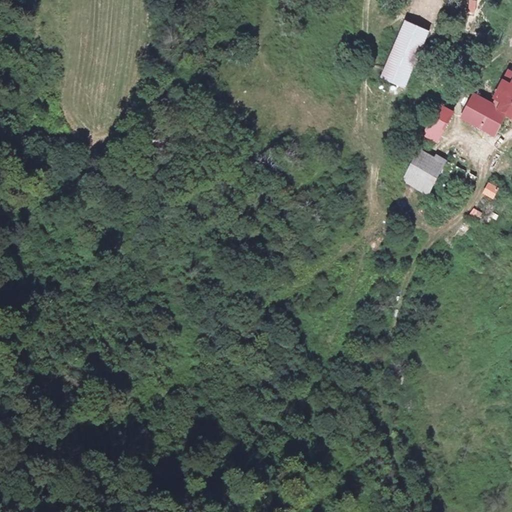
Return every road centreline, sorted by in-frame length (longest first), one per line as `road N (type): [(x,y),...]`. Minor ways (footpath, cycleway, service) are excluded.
road 1 (track): [(360,0),(372,207),(439,228),(456,221),(474,192),(480,145)]
road 2 (track): [(380,214),(306,400),(311,428),(366,511)]
road 3 (track): [(459,0),(459,137),(480,145),(511,134)]
